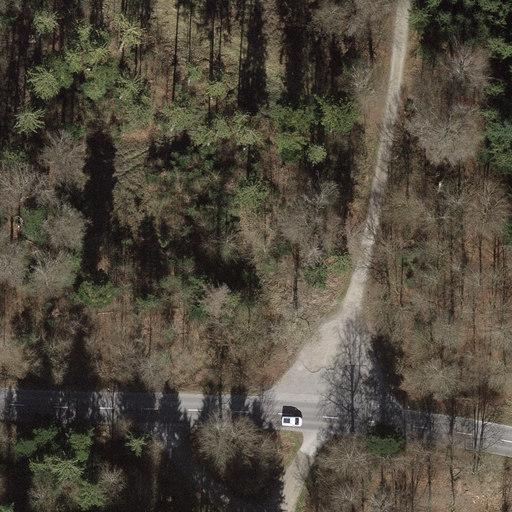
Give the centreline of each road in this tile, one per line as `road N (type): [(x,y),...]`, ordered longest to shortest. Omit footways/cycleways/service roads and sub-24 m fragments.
road 1 (track): [(286,511),(359,286),(404,39),(403,0)]
road 2 (tertiary): [(511,448),(320,420),(0,406)]
road 3 (track): [(151,413),(180,458),(233,511)]
